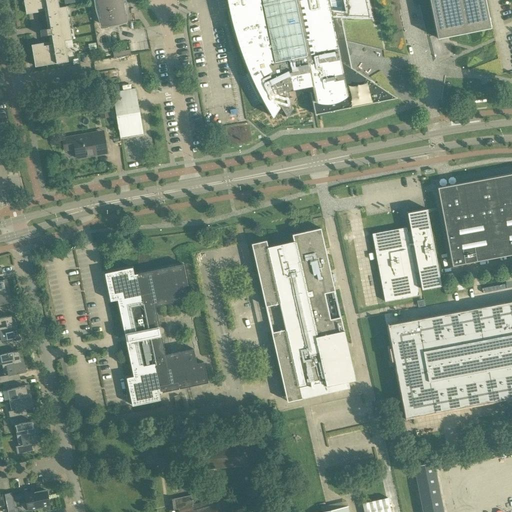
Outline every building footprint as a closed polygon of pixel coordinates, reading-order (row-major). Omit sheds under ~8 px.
[(57,0),(23,0),(26,14),(38,12),(37,9),(47,8),(53,44),(43,46),(43,43),(31,45),(35,67),(68,61),(64,41),(71,39),(66,6),(59,7),(57,0)] [(95,0),(97,20),(100,27),(106,25),(108,29),(118,27),(117,22),(126,22),(126,15),(123,15),(121,5),(122,4),(121,0),(95,0)] [(226,0),(227,2),(227,4),(228,7),(228,9),(229,12),(227,12),(228,16),(229,19),(230,25),(232,31),(234,37),(236,44),(238,50),(240,56),(242,61),(244,67),(247,74),(250,80),(252,85),(255,91),(258,97),(262,103),(265,110),(269,115),(270,114),(272,117),(279,107),(278,106),(279,105),(286,116),(285,117),(286,117),(291,110),(287,91),(311,86),(312,92),(310,92),(314,114),(396,98),(351,68),(346,41),(383,49),(378,25),(373,26),(368,0),(226,0)] [(485,0),(429,0),(437,38),(491,27),(485,0)] [(135,89),(112,93),(120,140),(143,136),(135,89)] [(108,97),(89,100),(91,111),(99,110),(100,118),(109,117),(107,108),(110,108),(108,97)] [(83,135),(62,138),(64,151),(75,149),(76,159),(107,153),(103,134),(83,138),(83,135)] [(511,173),(438,188),(442,214),(452,265),(511,254),(511,173)] [(406,227),(372,234),(385,301),(419,295),(417,285),(421,285),(422,289),(441,285),(440,281),(438,270),(426,209),(407,212),(411,231),(407,232),(406,227)] [(266,240),(252,243),(287,395),(326,385),(328,392),(349,387),(348,381),(355,379),(320,228),(292,234),(293,241),(268,247),(266,240)] [(132,267),(104,273),(110,301),(117,299),(133,376),(126,378),(132,405),(160,399),(158,393),(208,382),(205,371),(203,361),(196,363),(193,349),(165,354),(155,306),(183,300),(180,286),(187,284),(183,264),(134,274),(132,267)] [(0,292),(9,290),(7,279),(0,280),(0,292)] [(0,310),(3,310),(2,303),(12,301),(9,290),(0,292),(0,310)] [(250,294),(230,299),(236,329),(257,324),(250,294)] [(391,323),(389,323),(394,347),(391,348),(394,361),(396,361),(408,420),(409,419),(408,418),(415,417),(415,416),(479,404),(487,403),(511,397),(511,302),(422,319),(413,320),(414,323),(407,325),(406,322),(391,325),(391,323)] [(0,310),(0,328),(17,326),(14,314),(5,316),(3,310),(0,310)] [(0,347),(11,345),(9,338),(19,336),(17,326),(0,328),(0,347)] [(11,345),(0,347),(0,354),(0,355),(2,365),(24,361),(22,350),(12,352),(11,345)] [(4,375),(0,376),(0,383),(3,383),(18,380),(17,374),(26,372),(24,361),(2,365),(4,375)] [(18,380),(3,383),(4,390),(7,390),(10,400),(31,396),(29,385),(19,387),(18,380)] [(180,395),(174,396),(177,413),(183,412),(180,395)] [(12,410),(9,411),(10,418),(25,415),(24,408),(33,406),(31,396),(10,400),(12,410)] [(25,415),(10,418),(2,420),(3,425),(11,424),(12,425),(15,425),(17,435),(38,431),(36,420),(26,422),(25,415)] [(19,446),(16,446),(17,454),(33,450),(31,444),(41,441),(38,431),(17,435),(19,446)] [(241,442),(207,444),(209,467),(243,464),(243,462),(248,461),(246,445),(242,445),(241,442)] [(443,511),(434,462),(414,466),(422,511),(443,511)] [(25,494),(28,509),(34,508),(34,510),(42,508),(41,507),(49,505),(46,490),(35,493),(34,491),(25,494)] [(8,510),(15,509),(11,492),(4,494),(8,510)] [(175,498),(167,500),(168,510),(177,509),(177,511),(219,511),(216,498),(192,505),(192,504),(190,495),(175,499),(175,498)] [(390,511),(388,497),(362,503),(363,511),(390,511)]
